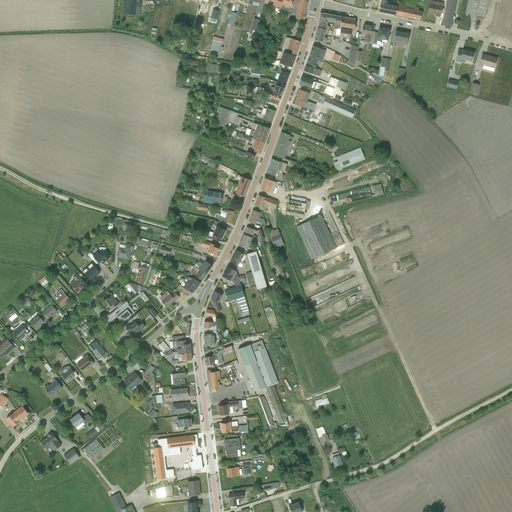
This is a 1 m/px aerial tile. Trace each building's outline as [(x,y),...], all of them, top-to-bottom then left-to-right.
[(125,0),(124,14),(140,16),(141,0),(125,0)] [(287,13),(291,14),(296,0),(272,0),(272,2),(273,2),(273,5),(281,8),(282,8),(282,10),(288,12),(287,13)] [(298,0),(298,1),(296,0),(291,14),(290,17),(304,20),(307,1),(303,0),(298,0)] [(388,0),(380,0),(379,11),(395,15),(398,3),(398,0),(394,0),(395,1),(396,1),(395,5),(388,4),(388,0)] [(430,0),(428,12),(436,14),(436,16),(440,17),(440,15),(441,15),(443,3),(430,0)] [(447,0),(442,25),(450,27),(456,0),(447,0)] [(468,0),(465,13),(485,17),(488,0),(468,0)] [(494,0),(489,24),(492,25),(490,34),(499,36),(501,27),(496,26),(498,18),(500,18),(504,0),(494,0)] [(398,3),(395,15),(420,20),(422,11),(419,11),(419,8),(398,3)] [(328,21),(334,22),(335,15),(321,13),(320,14),(318,22),(319,22),(328,24),(328,21)] [(341,27),(342,16),(335,15),(334,22),(334,28),(340,30),(341,28),(341,27)] [(355,19),(342,16),(341,27),(354,29),(355,19)] [(327,26),(328,24),(319,22),(317,27),(329,30),(330,27),(327,26)] [(372,26),(363,24),(361,34),(365,35),(363,41),(368,42),(367,43),(372,44),(374,32),(371,31),(372,26)] [(328,34),(329,30),(317,27),(315,33),(324,36),(325,34),(328,34)] [(341,28),(340,30),(339,40),(342,41),(343,37),(350,38),(351,30),(341,28)] [(378,33),(374,32),(372,44),(376,44),(377,41),(387,43),(389,30),(379,28),(378,33)] [(406,45),(409,34),(395,31),(393,43),(396,43),(396,46),(402,48),(403,45),(406,45)] [(315,33),(314,39),(322,41),(321,43),(325,44),(327,38),(324,38),(324,36),(315,33)] [(299,44),(300,41),(286,37),(282,51),(283,52),(286,53),(286,51),(296,55),(299,45),(299,44)] [(217,54),(220,42),(212,40),(209,52),(217,54)] [(354,65),(357,51),(358,47),(351,45),(348,61),(354,65)] [(312,46),(305,65),(315,68),(317,61),(321,62),(325,51),(312,46)] [(471,61),(474,52),(462,49),(462,50),(458,49),(455,61),(461,63),(462,59),(471,61)] [(279,66),(290,70),(296,56),(286,53),(283,52),(280,61),(278,60),(276,61),(273,60),(272,64),(279,66)] [(493,72),(497,58),(486,55),(482,54),(478,66),(483,68),(482,68),(493,72)] [(315,68),(305,65),(303,71),(319,76),(321,71),(315,68)] [(240,68),(231,66),(229,72),(238,74),(240,68)] [(286,83),(290,70),(279,66),(278,69),(280,70),(279,74),(277,73),(275,79),(286,83)] [(384,70),(385,67),(380,66),(378,75),(373,72),(372,74),(382,80),(384,70)] [(261,71),(251,70),(250,76),(260,78),(261,71)] [(212,75),(206,84),(210,87),(216,77),(212,75)] [(317,82),(301,77),(299,83),(315,89),(317,82)] [(330,77),(328,83),(344,90),(347,83),(330,77)] [(458,82),(448,79),(446,87),(456,89),(458,82)] [(267,85),(266,89),(281,95),(284,88),(278,86),(279,83),(273,81),(272,84),(275,85),(274,88),(267,85)] [(477,95),(479,85),(474,83),(472,83),(469,92),(477,95)] [(323,93),(331,96),(334,89),(326,86),(323,93)] [(265,89),(263,94),(271,97),(271,98),(279,101),(281,95),(265,89)] [(300,89),(294,104),(313,111),(316,104),(307,101),(310,93),(300,89)] [(355,110),(318,94),(316,99),(318,100),(317,101),(323,104),(322,105),(352,118),(355,110)] [(224,125),(230,110),(218,106),(217,122),(224,125)] [(263,119),(271,122),(275,111),(267,108),(266,109),(263,108),(261,114),(264,115),(263,119)] [(255,139),(264,143),(269,129),(269,128),(254,123),(251,130),(247,128),(245,134),(250,137),(255,139)] [(248,142),(250,137),(245,134),(240,132),(238,137),(241,139),(248,142)] [(281,132),(273,155),(284,159),(291,141),(288,140),(289,139),(290,137),(289,137),(290,135),(281,132)] [(264,143),(255,139),(251,149),(260,154),(264,143)] [(230,150),(253,161),(256,155),(255,155),(247,152),(246,154),(232,147),(230,150)] [(342,168),(365,159),(360,147),(336,157),(338,161),(333,163),(337,171),(342,169),(342,168)] [(285,163),(271,158),(269,166),(279,170),(288,174),(288,172),(284,171),(286,166),(287,164),(285,163)] [(236,172),(220,165),(218,169),(234,177),(236,172)] [(279,170),(269,166),(266,173),(277,177),(278,174),(279,170)] [(244,197),(251,180),(241,177),(235,193),(237,194),(237,195),(237,196),(238,197),(239,198),(240,198),(242,197),(242,196),(244,197)] [(277,183),(264,178),(260,189),(273,193),(277,183)] [(330,197),(327,198),(327,200),(330,199),(332,207),(383,194),(380,184),(329,197),(330,197)] [(205,190),(203,202),(220,205),(222,193),(205,190)] [(266,198),(258,195),(255,204),(267,209),(268,205),(275,208),(277,201),(267,197),(266,198)] [(288,204),(286,214),(303,217),(305,209),(308,209),(310,201),(306,201),(306,199),(289,196),(287,196),(287,200),(289,200),(288,204)] [(215,218),(229,223),(233,211),(228,210),(228,208),(223,208),(223,211),(222,211),(220,215),(217,213),(215,218)] [(252,210),(248,221),(255,223),(256,222),(265,225),(264,219),(260,218),(261,213),(252,210)] [(321,215),(296,227),(311,259),(336,248),(321,215)] [(209,231),(207,235),(212,237),(211,237),(216,239),(217,237),(221,239),(222,239),(222,238),(225,231),(225,230),(223,230),(226,225),(215,220),(213,225),(216,226),(213,233),(209,231)] [(246,226),(243,234),(252,237),(251,240),(252,241),(255,241),(256,241),(257,237),(253,235),(255,230),(246,226)] [(256,231),(260,241),(264,239),(260,229),(256,231)] [(281,238),(277,229),(273,231),(272,229),(268,231),(272,242),(281,238)] [(243,234),(239,244),(248,248),(250,243),(251,244),(252,241),(251,240),(252,237),(243,234)] [(211,243),(203,240),(202,241),(193,238),(191,245),(197,247),(198,243),(201,245),(209,247),(207,251),(216,255),(219,248),(215,247),(215,245),(211,243)] [(117,256),(128,258),(131,244),(127,243),(127,245),(126,244),(125,249),(119,248),(117,256)] [(236,250),(230,261),(240,266),(241,267),(242,267),(243,266),(244,265),(244,263),(243,262),(246,257),(245,256),(245,255),(244,254),(245,252),(241,249),(239,252),(236,250)] [(80,259),(84,255),(79,250),(75,253),(80,259)] [(102,260),(104,262),(107,259),(108,259),(110,257),(111,256),(106,251),(99,250),(93,256),(90,252),(88,255),(93,260),(95,258),(99,262),(102,260)] [(257,289),(267,286),(258,257),(256,251),(246,254),(252,272),(255,283),(257,289)] [(198,269),(207,274),(212,266),(205,260),(204,261),(201,258),(197,263),(200,265),(198,269)] [(91,263),(82,271),(91,280),(100,272),(91,263)] [(144,283),(149,268),(138,265),(137,269),(139,270),(136,281),(144,283)] [(227,266),(222,276),(233,282),(235,287),(241,285),(239,282),(238,277),(236,271),(227,266)] [(207,274),(198,269),(194,267),(190,272),(202,280),(207,274)] [(249,285),(255,283),(252,272),(246,273),(249,285)] [(39,281),(43,286),(54,277),(51,274),(49,276),(46,274),(39,281)] [(70,284),(77,292),(86,284),(77,274),(72,278),(74,280),(70,284)] [(190,289),(194,291),(200,283),(194,278),(185,276),(184,278),(189,279),(183,287),(188,291),(190,289)] [(149,279),(147,287),(158,285),(159,284),(160,282),(152,280),(153,279),(150,278),(149,279)] [(182,293),(185,290),(176,283),(173,287),(182,293)] [(245,298),(241,285),(235,287),(224,290),(229,303),(235,301),(236,300),(236,301),(237,301),(245,298)] [(57,295),(53,298),(55,300),(56,300),(61,306),(70,299),(64,293),(64,292),(61,289),(56,294),(57,295)] [(212,303),(216,312),(221,311),(218,303),(222,295),(214,291),(210,299),(215,302),(212,303)] [(167,292),(160,298),(167,307),(179,297),(175,292),(171,295),(170,294),(169,294),(167,292)] [(109,306),(111,309),(116,306),(118,308),(123,304),(121,301),(118,303),(112,295),(105,300),(109,306)] [(249,311),(245,298),(237,301),(240,310),(241,310),(242,313),(241,313),(242,316),(249,314),(248,312),(249,311)] [(117,317),(122,322),(135,312),(128,304),(129,304),(127,301),(123,304),(118,308),(117,308),(121,313),(117,317)] [(51,304),(43,311),(48,318),(57,310),(51,304)] [(151,307),(148,310),(154,317),(157,315),(151,307)] [(214,310),(207,309),(205,315),(212,317),(214,322),(204,321),(203,327),(208,328),(209,327),(217,325),(218,325),(214,310)] [(38,315),(29,322),(35,329),(44,322),(38,315)] [(13,332),(21,340),(29,332),(27,330),(29,328),(23,321),(16,328),(17,329),(13,332)] [(133,331),(135,333),(138,330),(139,331),(145,326),(142,323),(139,326),(135,321),(129,326),(129,325),(125,327),(129,332),(130,330),(133,331)] [(204,334),(204,339),(205,339),(205,346),(215,345),(214,334),(216,334),(216,329),(218,329),(217,325),(209,327),(209,334),(204,334)] [(78,339),(81,336),(77,331),(76,331),(74,328),(72,330),(74,333),(78,339)] [(173,354),(191,352),(190,344),(185,344),(184,335),(172,336),(173,351),(172,352),(165,352),(165,353),(165,355),(173,354)] [(0,345),(0,358),(5,355),(4,354),(6,353),(7,354),(14,348),(7,340),(0,345)] [(96,340),(88,346),(99,360),(106,354),(96,340)] [(254,391),(265,387),(273,384),(278,382),(265,347),(264,347),(261,340),(238,349),(244,365),(249,380),(254,391)] [(165,352),(172,352),(163,341),(158,345),(165,353),(165,352)] [(213,356),(204,357),(205,365),(222,363),(221,353),(232,349),(231,345),(216,352),(217,353),(213,354),(213,356)] [(64,361),(66,359),(61,351),(58,354),(64,361)] [(192,360),(191,352),(173,354),(165,355),(165,358),(166,358),(167,358),(167,360),(168,360),(168,361),(172,360),(172,364),(178,364),(178,363),(186,362),(186,360),(192,360)] [(83,359),(76,364),(82,371),(90,365),(90,366),(94,363),(87,354),(82,358),(83,359)] [(61,371),(60,373),(65,380),(66,379),(68,381),(74,377),(75,378),(78,376),(74,370),(73,371),(69,366),(65,367),(63,369),(61,371)] [(124,382),(131,390),(139,383),(142,380),(134,371),(130,375),(131,376),(128,379),(128,378),(124,382)] [(210,372),(211,380),(217,379),(221,379),(220,371),(210,372)] [(177,373),(170,374),(172,384),(184,382),(184,377),(186,376),(185,372),(177,373)] [(289,388),(291,387),(284,377),(282,378),(289,388)] [(217,379),(211,380),(212,391),(217,390),(216,388),(222,387),(221,384),(219,385),(219,381),(218,381),(217,379)] [(48,384),(44,387),(51,396),(62,388),(56,380),(48,385),(48,384)] [(287,420),(273,384),(265,387),(279,423),(281,429),(289,426),(286,420),(287,420)] [(187,388),(170,390),(172,399),(188,397),(187,388)] [(322,398),(314,401),(317,408),(329,403),(326,394),(320,395),(322,398)] [(157,403),(156,396),(152,396),(152,399),(147,403),(150,406),(153,404),(157,403)] [(259,397),(269,424),(270,423),(270,424),(273,423),(271,419),(272,418),(269,411),(268,411),(267,408),(268,408),(264,396),(263,397),(263,396),(259,397)] [(246,407),(245,400),(241,400),(227,402),(227,404),(217,406),(218,411),(219,410),(220,414),(229,413),(228,407),(237,406),(237,408),(242,408),(242,407),(246,407)] [(189,403),(172,405),(173,414),(190,412),(189,403)] [(22,406),(6,418),(13,427),(28,414),(22,406)] [(70,420),(77,430),(84,425),(85,425),(92,420),(88,414),(82,418),(79,413),(70,420)] [(177,416),(171,417),(172,424),(178,423),(178,427),(192,426),(191,418),(178,420),(177,416)] [(220,423),(220,428),(221,428),(222,432),(235,431),(235,432),(244,431),(244,433),(248,432),(248,431),(247,425),(238,426),(237,421),(231,422),(220,423)] [(89,438),(99,430),(96,427),(86,434),(89,438)] [(322,427),(316,429),(321,443),(322,443),(324,442),(329,440),(327,434),(326,435),(323,428),(322,427)] [(61,446),(52,433),(47,436),(48,437),(41,441),(46,449),(50,447),(53,451),(61,446)] [(167,439),(168,448),(195,445),(194,435),(167,439)] [(224,440),(226,458),(227,458),(241,456),(239,438),(225,440),(224,440)] [(162,447),(154,448),(158,479),(166,478),(162,447)] [(332,457),(334,466),(342,464),(342,462),(344,461),(343,458),(347,457),(346,451),(345,451),(344,447),(337,449),(338,453),(332,455),(332,457)] [(80,458),(73,448),(64,455),(68,462),(65,464),(67,466),(69,464),(70,465),(80,458)] [(191,448),(182,449),(184,472),(193,471),(191,448)] [(239,467),(226,468),(227,477),(240,476),(239,467)] [(187,482),(189,496),(200,495),(198,481),(187,482)] [(173,497),(172,484),(164,487),(156,490),(157,499),(173,497)] [(111,491),(107,492),(117,511),(134,511),(131,505),(126,507),(119,493),(117,494),(115,491),(112,493),(111,491)] [(230,506),(230,509),(237,507),(236,505),(239,505),(238,500),(243,499),(243,492),(229,494),(230,506)] [(197,511),(197,510),(197,511),(196,507),(201,506),(201,501),(188,503),(188,507),(187,507),(187,511),(197,511)] [(288,505),(290,511),(301,511),(302,511),(303,511),(301,506),(300,506),(299,502),(288,505)]
